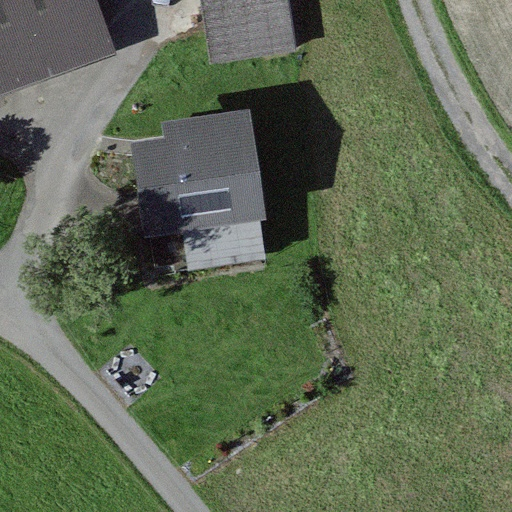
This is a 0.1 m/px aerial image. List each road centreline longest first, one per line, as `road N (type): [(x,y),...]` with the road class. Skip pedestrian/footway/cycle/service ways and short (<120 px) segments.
road 1 (track): [(153,0),(134,72),(25,272),(34,337),(192,511)]
road 2 (track): [(511,177),(478,134),(408,0)]
